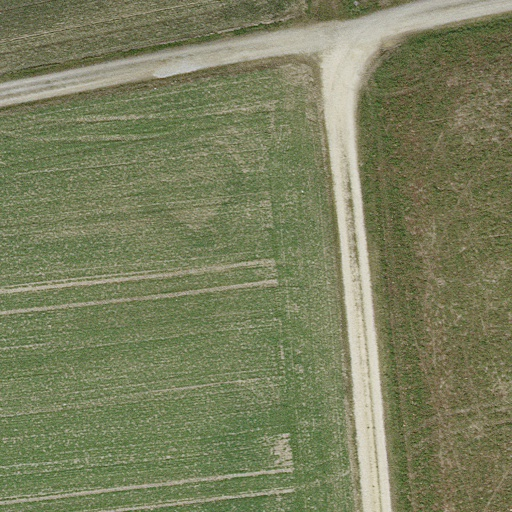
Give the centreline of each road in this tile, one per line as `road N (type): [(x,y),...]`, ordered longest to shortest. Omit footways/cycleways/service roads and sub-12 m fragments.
road 1 (track): [(0,97),(508,0)]
road 2 (track): [(375,511),(328,0)]
